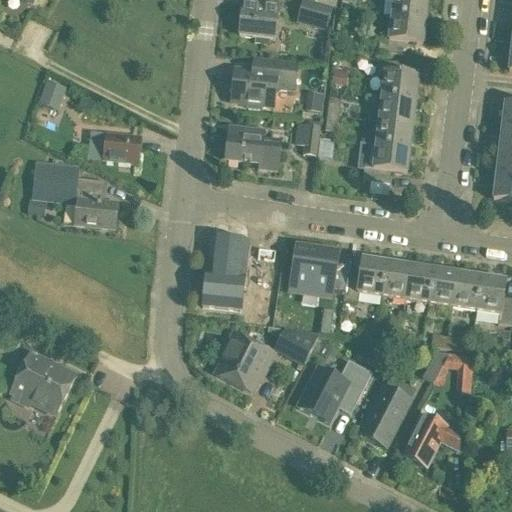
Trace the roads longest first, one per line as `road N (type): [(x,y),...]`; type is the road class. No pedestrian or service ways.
road 1 (residential): [(402,511),(201,406),(176,381),(166,338),(182,198)]
road 2 (residential): [(440,239),(182,198)]
road 3 (residential): [(440,239),(470,0)]
road 4 (residential): [(182,198),(204,0)]
